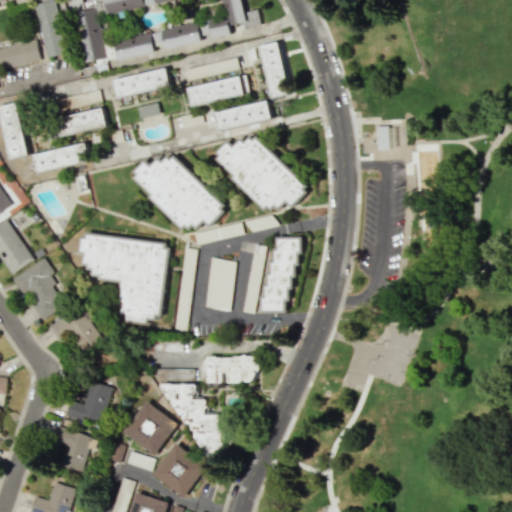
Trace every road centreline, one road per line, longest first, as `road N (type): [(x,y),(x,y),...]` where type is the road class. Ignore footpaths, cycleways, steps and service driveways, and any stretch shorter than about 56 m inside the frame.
road 1 (tertiary): [(297,0),(340,122),(343,239),(321,326),(243,511)]
road 2 (residential): [(0,305),(44,377),(5,511)]
